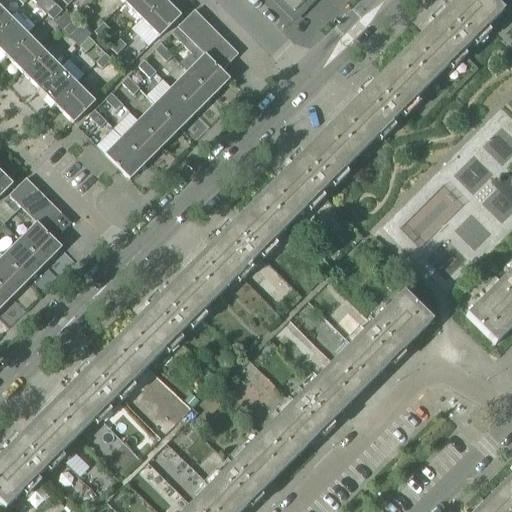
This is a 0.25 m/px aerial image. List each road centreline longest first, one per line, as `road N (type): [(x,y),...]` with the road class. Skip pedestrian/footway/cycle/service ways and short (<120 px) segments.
road 1 (residential): [(0,385),(308,79)]
road 2 (residential): [(287,511),(426,373),(511,416)]
road 3 (residential): [(423,511),(511,423)]
